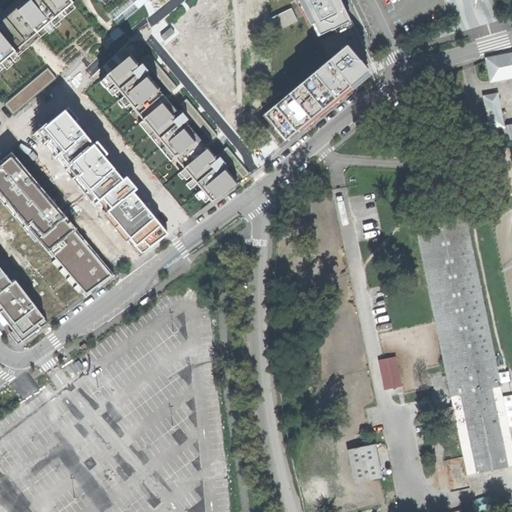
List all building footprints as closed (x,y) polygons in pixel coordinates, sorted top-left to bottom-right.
[(0,67),(74,5),(69,0),(24,0),(5,17),(0,20),(0,67)] [(124,0),(108,14),(112,19),(113,20),(118,26),(145,4),(146,3),(147,1),(148,0),(124,0)] [(299,0),(317,37),(348,22),(337,0),(299,0)] [(362,75),(366,72),(345,46),(264,114),(285,139),(292,133),(304,124),(316,113),(332,100),(348,86),(362,75)] [(511,53),(486,59),(490,80),(511,75),(511,53)] [(142,59),(173,96),(179,91),(148,54),(142,59)] [(106,75),(211,203),(236,182),(130,55),(106,75)] [(218,96),(229,89),(209,58),(198,66),(218,96)] [(5,103),(14,113),(57,78),(48,67),(5,103)] [(489,128),(501,126),(494,94),(483,96),(489,128)] [(181,104),(212,141),(217,136),(187,99),(181,104)] [(507,141),(511,140),(511,124),(501,126),(504,139),(507,139),(507,141)] [(221,152),(243,178),(249,173),(226,147),(221,152)] [(0,187),(83,287),(108,266),(13,152),(0,162),(0,187)] [(121,222),(120,223),(139,252),(165,236),(141,198),(126,208),(132,217),(125,221),(120,214),(124,212),(118,216),(121,222)] [(372,210),(369,198),(355,202),(358,213),(372,210)] [(469,474),(511,464),(511,447),(499,385),(500,384),(464,207),(438,212),(413,217),(449,395),(452,395),(469,474)] [(0,311),(20,337),(45,317),(0,259),(0,311)] [(149,297),(148,296),(139,302),(142,305),(148,301),(150,299),(149,297)] [(379,359),(386,389),(404,385),(397,355),(379,359)] [(460,438),(441,440),(443,453),(461,451),(460,438)] [(358,480),(381,475),(373,444),(351,449),(358,480)]
